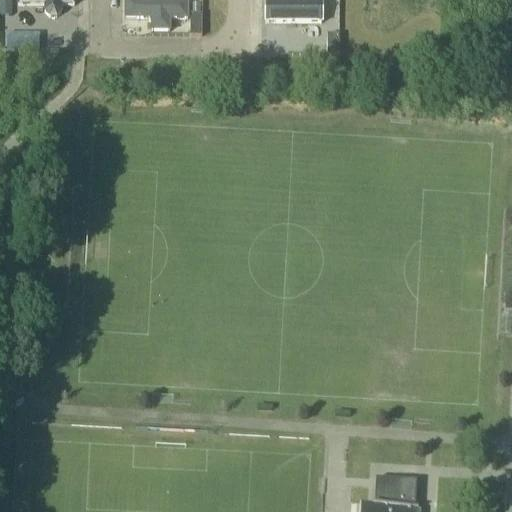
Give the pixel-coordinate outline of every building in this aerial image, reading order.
[(44,12),(44,18),(50,24),(58,24),(63,18),(63,12),(74,12),(74,0),(18,0),(18,11),(44,12)] [(267,4),(267,28),(323,28),(323,4),(267,4)] [(172,37),(172,25),(188,25),(188,5),(126,5),(126,25),(152,25),(152,37),(172,37)] [(191,5),(191,16),(200,16),(201,5),(191,5)] [(201,38),(200,16),(191,16),(190,38),(201,38)] [(8,35),(8,51),(40,50),(40,34),(8,35)] [(327,39),(327,60),(339,60),(339,39),(327,39)] [(375,481),(374,508),(369,508),(369,509),(374,509),(373,511),(414,511),(415,511),(420,511),(415,511),(416,483),(375,481)]
